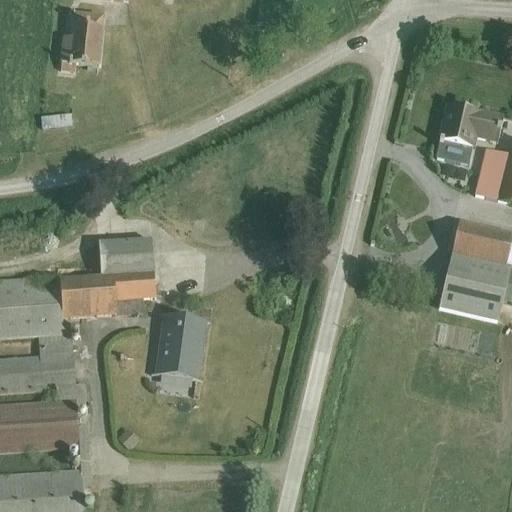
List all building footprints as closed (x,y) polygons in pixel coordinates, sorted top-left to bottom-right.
[(64,40),(60,73),(75,75),(76,67),(98,69),(103,20),(102,18),(74,15),(74,17),(71,17),(68,41),(64,40)] [(447,108),(435,161),(468,169),(476,142),(497,147),(503,121),(447,108)] [(70,117),(41,120),(42,131),(71,129),(70,117)] [(486,153),(474,198),(511,207),(511,146),(508,158),(486,153)] [(511,237),(459,224),(438,312),(496,325),(501,303),(510,305),(511,294),(511,237)] [(156,302),(151,243),(98,247),(100,279),(59,281),(0,284),(0,397),(56,394),(56,404),(0,407),(0,456),(79,451),(80,473),(0,478),(0,511),(83,511),(82,494),(91,493),(86,429),(77,429),(76,409),(86,408),(84,386),(75,387),(72,346),(71,330),(70,322),(143,317),(142,303),(156,302)] [(151,376),(150,378),(202,384),(202,383),(196,382),(204,325),(210,326),(210,324),(159,318),(158,320),(162,320),(154,376),(151,376)] [(190,398),(191,386),(153,381),(151,394),(190,398)] [(127,432),(117,442),(128,453),(138,442),(127,432)]
